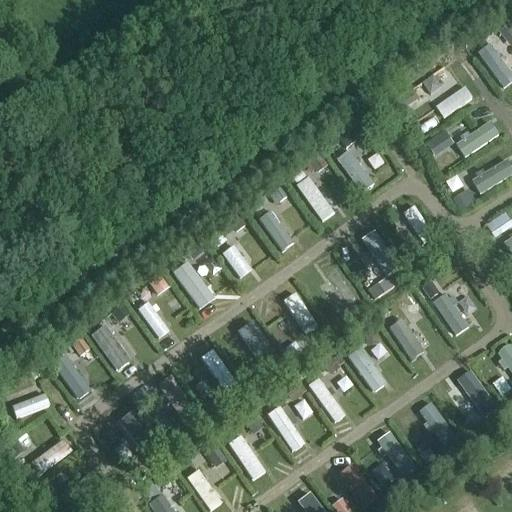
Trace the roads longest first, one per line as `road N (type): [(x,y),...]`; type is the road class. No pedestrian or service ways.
road 1 (track): [(506,327),(412,182),(76,421),(135,511)]
road 2 (track): [(511,334),(506,327),(249,511)]
